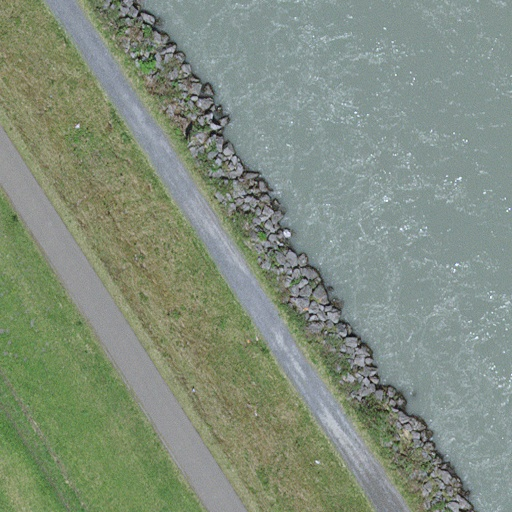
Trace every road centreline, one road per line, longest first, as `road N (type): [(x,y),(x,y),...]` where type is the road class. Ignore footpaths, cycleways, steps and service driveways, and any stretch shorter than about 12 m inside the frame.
road 1 (track): [(394,511),(58,0)]
road 2 (track): [(0,151),(229,511)]
road 3 (track): [(78,511),(0,386)]
